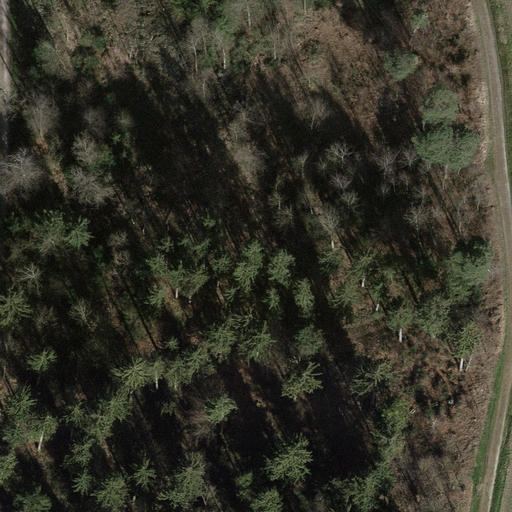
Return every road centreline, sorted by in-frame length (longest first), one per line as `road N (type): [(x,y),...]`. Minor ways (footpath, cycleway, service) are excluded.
road 1 (track): [(511,298),(490,0)]
road 2 (track): [(0,18),(0,291)]
road 3 (track): [(483,511),(511,328)]
